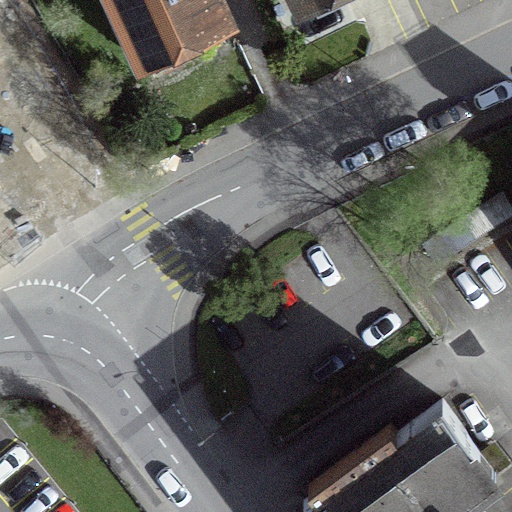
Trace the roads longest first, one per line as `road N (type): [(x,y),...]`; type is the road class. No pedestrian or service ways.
road 1 (residential): [(511,59),(204,207),(107,275),(59,340)]
road 2 (unknown): [(205,423),(429,311),(490,305),(511,313)]
road 3 (residential): [(59,340),(104,370),(209,511)]
